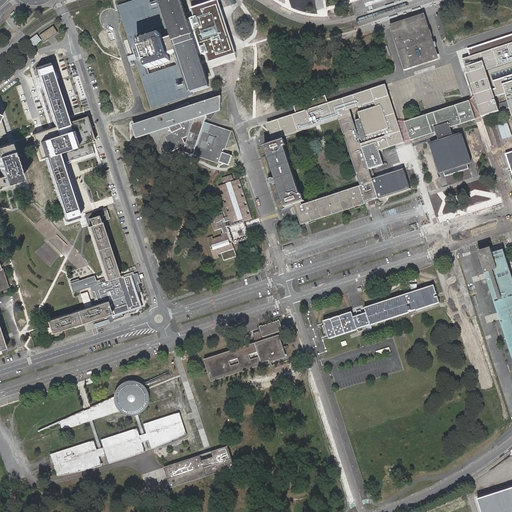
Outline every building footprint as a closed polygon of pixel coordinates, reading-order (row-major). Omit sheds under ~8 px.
[(143,0),(139,1),(118,7),(122,18),(128,39),(133,55),(135,60),(152,109),(168,103),(181,99),(209,88),(194,45),(201,42),(203,49),(209,64),(239,54),(222,1),(192,10),(197,28),(189,31),(178,0),(143,0)] [(404,25),(394,28),(408,68),(420,64),(422,64),(424,63),(437,58),(436,55),(423,15),(413,18),(415,23),(410,25),(404,26),(404,25)] [(56,33),(52,26),(39,35),(43,41),(56,33)] [(27,40),(32,46),(40,40),(35,34),(27,40)] [(472,56),(463,59),(467,70),(475,95),(481,114),(483,114),(511,104),(511,37),(470,51),(472,56)] [(86,118),(68,124),(54,80),(51,70),(49,71),(48,68),(42,70),(43,73),(38,74),(41,84),(55,128),(52,130),(34,135),(41,155),(44,154),(63,214),(65,213),(66,217),(73,214),(72,211),(76,210),(60,159),(61,158),(65,157),(68,165),(95,156),(92,148),(96,147),(86,118)] [(401,85),(404,98),(412,96),(411,90),(415,89),(414,82),(401,85)] [(386,85),(346,98),(350,109),(360,106),(362,112),(361,112),(361,113),(352,116),(353,117),(361,141),(362,144),(362,145),(370,169),(383,165),(384,164),(380,151),(405,143),(402,132),(398,120),(389,94),(386,85)] [(476,119),(482,117),(481,114),(475,95),(471,96),(469,97),(470,99),(470,101),(473,110),(476,119)] [(292,106),(295,115),(326,105),(323,97),(307,102),(292,106)] [(235,158),(235,157),(226,154),(234,133),(206,123),(207,118),(208,115),(219,111),(219,98),(192,107),(190,103),(157,117),(150,121),(153,130),(161,126),(172,151),(187,144),(185,139),(189,137),(190,138),(184,153),(221,165),(223,167),(227,165),(232,166),(235,158)] [(346,98),(333,102),(339,119),(341,126),(343,132),(345,137),(347,142),(350,153),(353,163),(355,166),(356,172),(357,173),(358,175),(358,177),(359,180),(361,186),(366,184),(371,182),(374,182),(373,179),(371,174),(370,169),(362,145),(362,144),(361,141),(353,117),(352,116),(350,110),(350,109),(346,98)] [(15,101),(8,103),(11,114),(18,113),(15,101)] [(436,132),(451,128),(476,119),(473,110),(470,101),(438,112),(436,112),(406,122),(405,122),(408,130),(411,140),(411,141),(436,132)] [(339,119),(333,102),(326,105),(295,115),(267,124),(270,133),(271,137),(272,142),(273,143),(283,140),(282,138),(313,128),(339,119)] [(400,120),(398,120),(405,143),(411,141),(411,140),(408,130),(405,122),(406,122),(405,120),(404,118),(402,119),(400,120)] [(503,140),(511,137),(511,136),(507,123),(498,126),(503,140)] [(451,128),(436,132),(437,136),(439,140),(432,143),(442,174),(445,173),(446,177),(469,170),(468,166),(471,165),(461,135),(458,136),(458,134),(453,136),(452,132),(451,128)] [(285,208),(285,209),(294,205),(303,202),(305,201),(305,199),(303,195),(302,195),(286,146),(287,146),(286,143),(285,140),(283,140),(273,143),(264,146),(265,147),(275,177),(276,179),(277,184),(280,192),(281,195),(282,198),(285,208)] [(0,186),(1,186),(4,185),(7,185),(9,184),(11,183),(12,182),(14,182),(16,181),(18,181),(21,180),(18,173),(17,172),(17,170),(16,168),(16,166),(15,164),(15,162),(14,160),(13,158),(12,156),(11,152),(11,151),(9,144),(7,144),(5,145),(3,146),(1,147),(0,146),(0,171),(1,177),(0,176),(0,186)] [(405,163),(395,166),(397,171),(407,167),(405,163)] [(380,199),(383,198),(411,189),(411,188),(405,170),(404,168),(373,179),(374,182),(380,199)] [(228,217),(229,218),(230,221),(225,222),(224,219),(223,215),(219,216),(210,219),(213,226),(214,232),(222,229),(224,234),(221,234),(222,237),(219,238),(215,240),(213,240),(212,237),(207,239),(209,243),(210,248),(212,248),(214,247),(215,249),(213,250),(211,250),(214,260),(219,258),(218,255),(222,254),(224,261),(237,257),(233,245),(232,244),(228,232),(227,229),(229,228),(228,227),(230,226),(241,223),(244,222),(246,221),(252,219),(250,214),(247,215),(245,212),(249,210),(247,206),(244,207),(242,203),(246,202),(244,197),(241,198),(240,195),(243,193),(241,189),(238,190),(237,186),(240,185),(239,180),(235,181),(234,182),(231,183),(229,183),(229,181),(231,180),(233,180),(232,176),(229,176),(221,179),(223,183),(227,182),(228,184),(218,187),(220,192),(223,191),(225,194),(221,195),(223,200),(226,199),(227,203),(224,204),(226,209),(229,208),(230,211),(227,212),(228,217)] [(106,195),(113,192),(109,178),(102,180),(106,195)] [(372,202),(380,199),(374,182),(371,182),(366,184),(361,186),(303,205),(303,202),(294,205),(296,210),(297,214),(297,215),(300,225),(305,224),(307,223),(309,223),(366,204),(368,203),(372,202)] [(107,212),(106,209),(93,214),(84,216),(104,279),(106,285),(119,281),(117,272),(100,222),(110,219),(107,212)] [(424,213),(418,211),(420,221),(426,219),(424,213)] [(291,243),(282,246),(283,251),(293,247),(291,243)] [(498,312),(498,313),(499,312),(501,315),(502,319),(500,319),(500,320),(501,321),(501,322),(502,324),(503,328),(504,331),(506,339),(507,342),(511,355),(511,356),(511,275),(511,271),(509,271),(508,269),(508,266),(509,266),(503,249),(493,252),(492,248),(479,252),(486,273),(487,273),(488,275),(489,279),(488,279),(494,300),(498,312)] [(0,354),(0,355),(0,353),(0,351),(5,350),(0,334),(0,290),(9,288),(2,268),(0,269),(0,354)] [(142,309),(139,302),(141,301),(139,294),(142,293),(139,285),(141,285),(137,274),(119,281),(106,285),(104,279),(100,281),(96,282),(94,277),(85,280),(78,282),(77,280),(69,282),(72,290),(73,293),(78,291),(82,290),(89,288),(90,290),(94,301),(95,306),(106,302),(111,315),(113,323),(116,322),(122,320),(124,319),(122,313),(128,311),(130,315),(136,312),(136,311),(142,309)] [(336,316),(325,320),(323,320),(323,323),(324,325),(326,329),(327,334),(328,338),(329,339),(363,328),(365,328),(369,326),(373,325),(380,323),(417,311),(440,304),(436,291),(434,284),(415,291),(410,292),(374,304),(364,307),(365,312),(361,313),(360,312),(359,312),(356,313),(357,314),(352,316),(351,311),(336,316)] [(85,309),(92,307),(87,291),(80,294),(85,309)] [(478,305),(475,295),(470,297),(473,307),(478,305)] [(491,295),(488,296),(493,313),(496,312),(491,295)] [(106,302),(95,306),(92,307),(85,309),(82,311),(46,323),(47,326),(48,328),(45,329),(46,335),(50,333),(50,335),(84,324),(107,316),(111,315),(106,302)] [(258,340),(255,341),(256,343),(205,360),(209,373),(212,380),(262,364),(261,362),(270,359),(271,361),(285,356),(281,343),(278,335),(268,339),(266,335),(283,330),(280,324),(279,319),(259,326),(264,340),(262,341),(262,339),(258,340)] [(253,336),(255,341),(258,340),(262,339),(259,331),(256,332),(253,333),(252,333),(253,336)] [(62,426),(63,431),(82,425),(81,422),(90,419),(91,422),(93,429),(95,435),(99,449),(97,450),(96,446),(95,442),(94,439),(90,441),(85,442),(73,446),(50,453),(52,458),(53,461),(53,463),(54,466),(56,472),(58,478),(59,477),(64,476),(71,475),(82,473),(103,468),(100,458),(103,457),(106,456),(108,464),(110,465),(113,465),(121,463),(129,460),(147,453),(144,444),(147,443),(151,442),(153,451),(163,447),(171,444),(189,435),(183,421),(180,412),(168,416),(145,423),(148,431),(148,433),(145,434),(144,430),(142,425),(140,416),(142,415),(144,414),(145,413),(146,412),(147,411),(148,409),(149,407),(150,405),(150,403),(151,401),(151,399),(151,398),(150,396),(150,394),(150,393),(149,391),(148,390),(148,389),(147,388),(146,386),(172,374),(170,369),(142,382),(140,381),(138,380),(135,380),(133,379),(131,380),(130,380),(129,380),(126,381),(124,382),(123,384),(121,385),(119,387),(118,390),(117,393),(117,395),(115,395),(113,397),(99,403),(91,407),(92,408),(89,410),(85,411),(85,410),(63,420),(60,421),(36,433),(37,435),(42,433),(53,428),(61,424),(62,426)] [(167,401),(170,409),(177,407),(174,398),(167,401)] [(222,449),(215,451),(216,455),(216,456),(210,458),(205,460),(203,455),(179,463),(167,467),(168,470),(170,477),(171,479),(172,480),(172,482),(172,483),(174,488),(176,487),(178,487),(179,486),(180,486),(181,485),(182,485),(185,484),(186,484),(198,480),(204,478),(210,476),(208,471),(210,470),(218,467),(220,466),(222,472),(234,468),(236,467),(238,466),(236,461),(235,459),(234,457),(231,446),(230,446),(229,446),(222,449)] [(22,462),(29,460),(26,449),(19,451),(22,462)] [(209,453),(203,455),(205,460),(210,458),(216,456),(216,455),(215,451),(209,453)] [(210,470),(208,471),(210,476),(222,472),(220,466),(218,467),(210,470)] [(511,511),(511,488),(477,500),(481,511),(511,511)]
